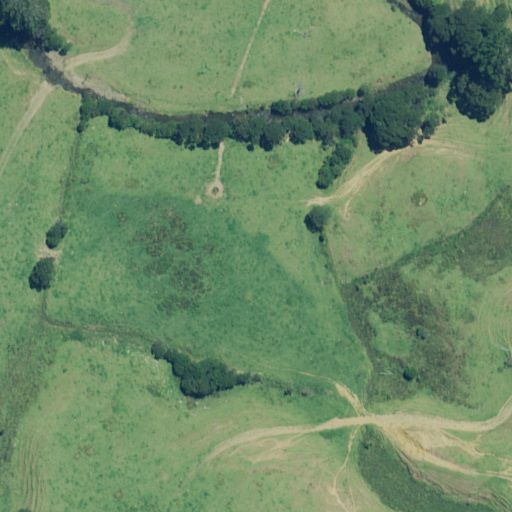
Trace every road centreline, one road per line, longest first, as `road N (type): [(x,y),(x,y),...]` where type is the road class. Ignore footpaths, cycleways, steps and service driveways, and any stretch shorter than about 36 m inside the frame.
road 1 (track): [(177,511),(184,483),(212,454),(249,435),(362,417),(482,424),(511,408)]
road 2 (track): [(123,0),(138,10),(146,35),(136,48),(78,62),(55,80),(24,119),(0,174)]
